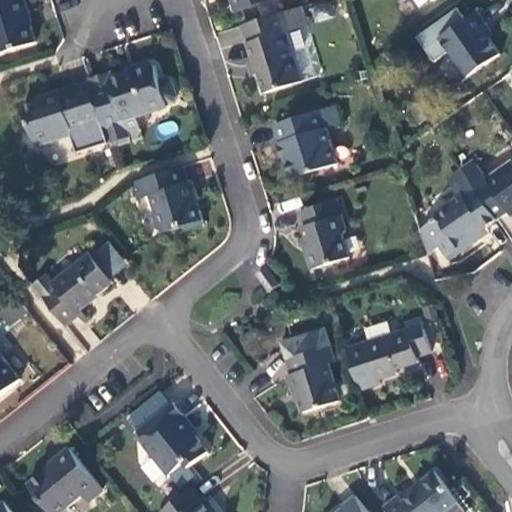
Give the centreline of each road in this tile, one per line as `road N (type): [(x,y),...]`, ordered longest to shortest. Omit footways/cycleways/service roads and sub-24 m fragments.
road 1 (residential): [(162,317),(232,257),(249,235),(253,205),(185,0)]
road 2 (residential): [(162,317),(0,441)]
road 3 (residential): [(287,466),(251,439),(162,317)]
road 4 (residential): [(474,419),(287,466)]
